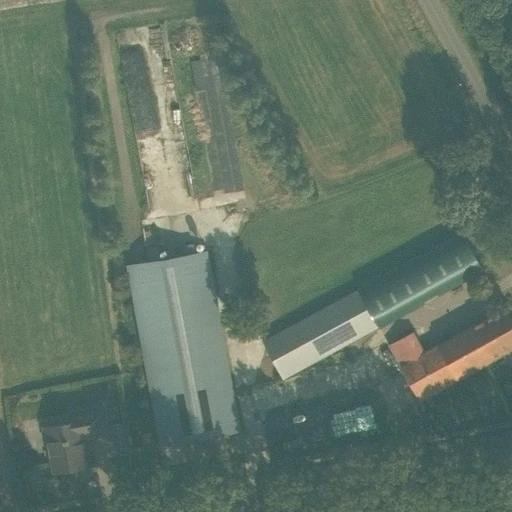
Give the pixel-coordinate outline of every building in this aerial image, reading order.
[(230,72),(182,81),(203,199),(251,190),(230,72)] [(484,270),(463,232),(304,319),(263,342),(283,379),(379,326),(379,328),(484,270)] [(161,446),(240,432),(217,306),(207,251),(196,253),(185,254),(160,259),(158,247),(147,248),(149,260),(127,264),(161,446)] [(389,345),(419,400),(503,354),(505,357),(511,353),(511,321),(505,309),(424,354),(412,332),(389,345)] [(89,466),(83,437),(110,432),(105,405),(74,411),(75,420),(46,425),(55,472),(89,466)] [(128,449),(123,422),(111,424),(116,451),(128,449)] [(152,442),(150,433),(143,434),(144,444),(152,442)]
